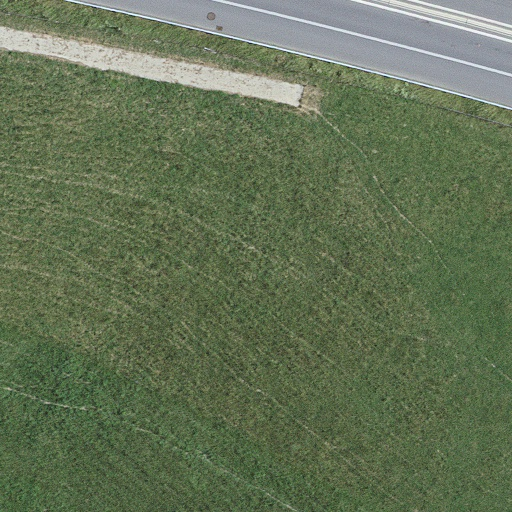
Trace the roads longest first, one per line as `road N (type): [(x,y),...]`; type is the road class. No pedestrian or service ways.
road 1 (track): [(0,37),(303,96)]
road 2 (trunk): [(281,0),(511,61)]
